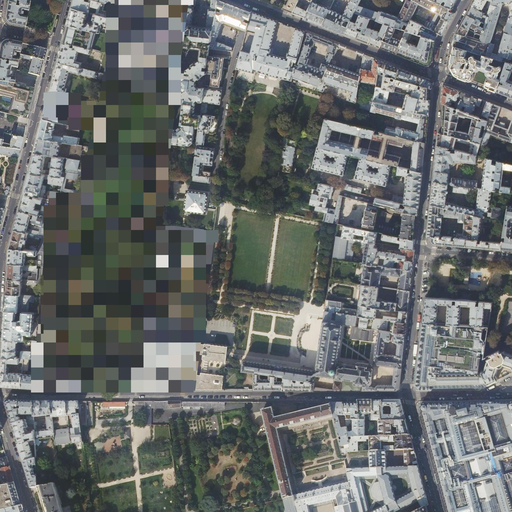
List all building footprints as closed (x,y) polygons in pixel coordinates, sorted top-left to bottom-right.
[(7,0),(5,12),(5,14),(4,16),(4,18),(4,19),(5,21),(6,22),(7,23),(9,24),(10,25),(24,27),(25,26),(26,17),(20,16),(21,14),(21,12),(21,10),(27,12),(29,2),(26,1),(26,0),(7,0)] [(113,4),(108,2),(98,0),(74,0),(74,1),(73,8),(89,12),(91,6),(97,8),(97,9),(98,9),(97,14),(110,17),(113,4)] [(113,0),(113,1),(113,4),(110,17),(108,25),(106,34),(105,40),(113,41),(114,36),(123,37),(120,55),(130,56),(130,55),(140,57),(142,60),(145,60),(148,60),(151,59),(160,60),(160,61),(169,63),(171,50),(181,51),(182,47),(187,0),(113,0)] [(179,72),(176,95),(182,96),(184,98),(181,126),(178,129),(172,128),(170,143),(187,145),(188,144),(191,145),(194,142),(195,130),(199,130),(201,116),(201,115),(195,114),(193,115),(192,114),(195,112),(196,101),(198,99),(200,101),(203,102),(205,88),(203,88),(203,89),(200,89),(196,85),(197,81),(204,77),(206,77),(207,70),(204,70),(203,68),(203,67),(205,66),(207,66),(210,48),(211,44),(207,43),(207,41),(211,41),(218,0),(210,0),(211,1),(212,2),(211,10),(210,10),(207,27),(191,25),(194,8),(192,8),(192,0),(187,0),(182,47),(202,49),(200,60),(201,60),(197,63),(195,63),(192,65),(192,67),(187,70),(187,72),(179,72)] [(247,9),(233,4),(223,0),(218,0),(211,41),(211,44),(210,48),(214,49),(232,51),(233,47),(216,41),(223,23),(225,22),(242,29),(247,30),(248,29),(252,11),(247,9)] [(293,12),(296,6),(298,0),(288,0),(286,5),(285,4),(282,9),(293,13),(293,12)] [(313,0),(308,10),(305,17),(304,19),(313,22),(322,26),(330,9),(331,7),(327,6),(326,7),(315,2),(315,0),(313,0)] [(350,0),(343,15),(330,9),(322,26),(333,30),(344,34),(345,33),(351,20),(353,17),(353,16),(354,14),(355,13),(358,6),(360,0),(350,0)] [(439,34),(442,35),(446,27),(454,13),(452,9),(430,0),(411,0),(411,1),(409,0),(406,0),(407,0),(399,17),(380,11),(379,13),(358,6),(355,13),(356,13),(360,14),(365,16),(357,38),(363,40),(368,42),(375,45),(381,47),(389,25),(396,27),(401,28),(406,30),(413,32),(422,36),(435,40),(439,34)] [(430,0),(452,9),(456,3),(456,0),(430,0)] [(495,44),(490,43),(491,41),(492,39),(503,3),(498,1),(493,0),(492,0),(492,1),(491,1),(487,16),(484,14),(480,21),(482,22),(484,23),(485,23),(482,34),(475,32),(469,29),(461,26),(459,30),(458,31),(458,33),(456,32),(455,38),(452,45),(454,46),(467,50),(482,55),(494,58),(503,61),(504,58),(511,60),(511,58),(511,34),(504,33),(501,44),(498,55),(492,53),(495,44)] [(492,1),(492,0),(475,0),(472,6),(479,10),(480,9),(481,9),(482,8),(483,9),(487,0),(489,0),(491,1),(492,1)] [(302,8),(296,6),(293,12),(298,14),(305,17),(308,10),(302,8)] [(485,13),(479,10),(472,6),(468,14),(467,16),(461,26),(469,29),(470,27),(476,30),(475,32),(482,34),(485,23),(484,23),(482,26),(482,27),(480,25),(482,22),(480,21),(484,14),(485,13)] [(88,17),(89,12),(73,8),(70,16),(68,24),(100,33),(101,27),(101,26),(101,24),(103,23),(104,23),(104,24),(108,25),(110,17),(97,14),(95,13),(93,21),(92,22),(88,22),(87,23),(86,22),(85,21),(86,20),(87,20),(87,18),(88,18),(88,17)] [(304,34),(305,31),(296,28),(289,53),(288,53),(288,54),(287,58),(284,57),(273,54),(270,53),(271,49),(270,48),(278,21),(252,11),(248,29),(257,31),(251,52),(242,50),(237,68),(255,72),(255,70),(268,73),(267,74),(279,77),(280,76),(293,80),(293,77),(296,65),(293,64),(294,61),(297,62),(304,34)] [(365,16),(360,14),(357,23),(351,20),(345,33),(351,35),(357,38),(365,16)] [(100,33),(68,24),(66,34),(64,41),(91,48),(103,51),(105,40),(106,34),(100,33)] [(393,36),(396,27),(389,25),(381,47),(389,50),(397,53),(402,40),(393,36)] [(410,40),(413,32),(406,30),(405,33),(402,40),(397,53),(411,58),(428,65),(431,63),(433,52),(435,40),(422,36),(419,46),(406,42),(407,39),(410,40)] [(296,65),(293,77),(293,80),(291,84),(317,92),(330,64),(338,48),(339,44),(329,41),(321,38),(318,37),(319,37),(305,31),(304,34),(308,35),(305,42),(306,43),(300,59),(302,60),(301,60),(299,66),(296,65)] [(14,52),(19,53),(21,43),(22,42),(7,39),(6,39),(5,40),(3,40),(2,41),(1,42),(0,43),(0,80),(0,81),(11,83),(13,83),(14,79),(8,78),(11,67),(16,68),(18,58),(13,57),(13,56),(14,56),(15,53),(14,53),(14,52)] [(89,53),(91,48),(64,41),(61,51),(59,61),(80,67),(82,62),(76,61),(79,50),(89,53)] [(21,43),(19,53),(19,54),(22,55),(25,56),(28,45),(21,43)] [(34,46),(31,57),(43,60),(44,56),(46,49),(34,46)] [(467,50),(454,46),(452,57),(450,64),(450,66),(451,67),(451,69),(454,74),(456,76),(462,78),(471,82),(473,78),(472,78),(475,71),(477,71),(478,71),(479,70),(480,69),(487,71),(486,73),(487,74),(487,75),(488,75),(486,83),(485,83),(484,86),(490,89),(497,91),(501,79),(496,77),(498,71),(501,70),(501,69),(502,68),(502,67),(501,66),(500,66),(499,66),(496,67),(491,65),(494,58),(482,55),(480,61),(475,59),(473,56),(473,55),(472,55),(471,55),(470,56),(470,57),(470,58),(471,60),(469,64),(464,62),(465,62),(466,61),(467,60),(467,59),(467,58),(466,57),(465,57),(465,56),(467,50)] [(345,47),(343,54),(343,55),(355,59),(356,59),(358,53),(359,52),(346,47),(345,47),(344,47),(345,47)] [(213,56),(214,49),(210,48),(207,66),(207,70),(206,77),(206,80),(212,81),(211,86),(220,87),(221,79),(222,79),(223,69),(225,57),(213,56)] [(372,57),(364,54),(363,57),(361,74),(360,81),(376,83),(378,73),(380,60),(372,57)] [(25,56),(22,55),(22,56),(23,57),(23,58),(24,58),(24,59),(28,60),(29,59),(30,59),(31,59),(27,73),(37,75),(39,76),(41,68),(43,60),(31,57),(25,56)] [(383,61),(380,60),(378,73),(385,75),(387,63),(383,61)] [(105,73),(80,67),(59,61),(55,76),(51,91),(66,94),(67,88),(65,88),(69,71),(104,80),(105,73)] [(506,62),(501,79),(497,91),(507,95),(511,97),(511,81),(508,80),(511,70),(511,63),(506,62)] [(393,77),(395,78),(397,78),(400,68),(394,66),(387,63),(385,75),(393,77)] [(355,113),(360,81),(361,74),(330,64),(317,92),(331,96),(329,107),(355,113)] [(406,70),(400,68),(397,78),(409,82),(411,72),(406,70)] [(0,95),(1,96),(2,95),(3,95),(12,98),(8,114),(26,119),(30,103),(31,101),(34,88),(21,85),(25,72),(16,70),(14,79),(13,83),(11,83),(10,87),(11,83),(0,81),(0,95)] [(418,75),(411,72),(409,82),(429,87),(432,88),(432,85),(432,84),(432,83),(430,79),(419,75),(418,75)] [(393,77),(385,75),(378,73),(376,83),(376,86),(390,90),(401,93),(401,91),(395,89),(396,85),(408,88),(407,91),(411,92),(410,95),(428,100),(429,93),(429,87),(409,82),(397,78),(395,78),(395,80),(392,79),(393,77)] [(223,87),(220,87),(211,86),(205,85),(205,88),(203,102),(201,114),(205,114),(208,115),(209,102),(221,104),(221,98),(222,90),(223,87)] [(456,101),(460,91),(459,91),(444,85),(443,85),(442,94),(441,103),(444,104),(451,106),(453,100),(455,101),(455,100),(456,101)] [(376,86),(376,87),(374,101),(387,104),(390,90),(376,86)] [(60,115),(66,94),(51,91),(49,97),(47,105),(44,118),(55,121),(68,124),(79,127),(81,122),(73,120),(74,117),(74,116),(73,115),(69,114),(68,115),(67,117),(60,115)] [(470,95),(460,91),(456,101),(456,103),(454,107),(481,118),(487,101),(473,96),(470,95)] [(431,100),(428,100),(410,95),(407,94),(404,108),(429,115),(430,109),(431,100)] [(359,108),(377,112),(377,111),(396,116),(396,117),(402,119),(402,118),(419,122),(417,132),(404,129),(404,128),(397,127),(396,129),(387,126),(385,132),(426,142),(427,142),(428,129),(429,115),(404,108),(399,107),(397,106),(387,104),(374,101),(373,103),(361,100),(359,108)] [(501,107),(487,101),(481,118),(488,120),(481,143),(480,147),(485,149),(489,137),(509,145),(510,141),(511,136),(511,120),(509,129),(505,128),(506,126),(499,123),(498,125),(495,124),(501,107)] [(443,120),(443,130),(440,132),(443,133),(468,140),(469,136),(472,137),(471,140),(481,143),(488,120),(481,118),(454,107),(452,106),(451,106),(444,104),(443,118),(443,120)] [(219,116),(208,115),(205,114),(204,117),(201,116),(199,130),(198,143),(200,143),(205,144),(206,131),(217,133),(219,116)] [(65,137),(53,136),(52,134),(55,121),(44,118),(41,128),(38,138),(61,142),(71,143),(79,145),(80,138),(65,136),(65,137)] [(423,172),(424,157),(424,155),(426,142),(385,132),(326,118),(319,146),(349,153),(361,156),(392,164),(399,166),(423,172)] [(18,122),(16,130),(23,132),(25,124),(18,122)] [(11,135),(23,138),(24,133),(13,130),(12,133),(11,132),(11,133),(9,133),(9,135),(11,135)] [(468,140),(443,133),(440,132),(438,132),(438,139),(437,145),(454,149),(456,141),(467,144),(470,145),(470,146),(469,153),(477,155),(480,147),(481,143),(471,140),(468,140)] [(9,145),(2,143),(1,147),(20,150),(21,145),(23,138),(11,135),(9,145)] [(279,169),(291,172),(297,141),(284,137),(279,169)] [(61,142),(38,138),(37,145),(35,152),(46,154),(49,155),(51,155),(54,155),(59,156),(61,142)] [(90,146),(79,145),(71,143),(69,158),(87,160),(88,156),(81,155),(82,150),(89,150),(90,146)] [(200,146),(200,143),(198,143),(197,146),(197,147),(193,147),(192,151),(195,151),(195,152),(196,152),(193,174),(194,174),(212,176),(212,171),(202,170),(203,165),(203,163),(213,164),(215,148),(200,146)] [(452,181),(449,181),(451,164),(452,163),(453,163),(455,162),(455,161),(475,163),(478,163),(480,164),(480,163),(482,163),(484,159),(484,157),(477,155),(469,153),(454,149),(437,145),(435,164),(433,181),(448,184),(479,188),(480,188),(481,187),(479,181),(478,181),(453,177),(452,181)] [(1,147),(0,146),(0,180),(1,177),(0,176),(0,154),(18,157),(20,150),(1,147)] [(319,146),(318,146),(313,167),(315,167),(328,170),(339,173),(344,174),(347,162),(349,153),(319,146)] [(87,160),(69,158),(68,158),(66,170),(63,169),(64,157),(59,156),(54,155),(53,160),(49,159),(49,165),(52,165),(52,168),(44,167),(46,154),(35,152),(32,162),(29,172),(65,177),(63,185),(61,193),(79,196),(80,191),(65,188),(67,178),(82,181),(87,160)] [(371,181),(381,184),(387,185),(392,164),(361,156),(356,177),(361,179),(371,181)] [(484,176),(483,189),(491,190),(496,190),(496,187),(500,188),(500,191),(510,192),(511,187),(502,186),(504,169),(511,170),(511,164),(503,162),(498,160),(497,163),(493,162),(493,159),(487,157),(485,171),(484,176)] [(423,172),(399,166),(398,174),(404,174),(408,175),(407,186),(405,198),(400,197),(397,196),(397,195),(394,195),(393,195),(392,201),(401,203),(407,204),(419,207),(421,190),(421,186),(423,172)] [(39,197),(44,178),(49,179),(48,183),(63,185),(65,177),(29,172),(27,182),(27,183),(24,193),(39,197)] [(211,183),(212,176),(194,174),(193,180),(211,183)] [(491,190),(483,189),(480,188),(479,188),(448,184),(433,181),(432,192),(431,204),(482,217),(488,219),(488,216),(491,217),(491,218),(502,219),(504,209),(489,207),(491,190)] [(323,220),(338,223),(343,196),(343,195),(340,195),(336,210),(329,208),(326,207),(327,203),(328,204),(329,202),(328,201),(329,198),(331,198),(334,186),(315,182),(314,185),(317,185),(319,186),(318,190),(314,189),(313,193),(310,204),(316,205),(315,210),(325,212),(323,220)] [(343,189),(361,193),(363,188),(353,186),(344,183),(343,189)] [(185,211),(206,213),(208,192),(187,190),(186,196),(185,211)] [(78,198),(79,196),(61,193),(56,192),(56,198),(54,200),(54,201),(54,203),(54,204),(55,206),(56,207),(58,204),(61,202),(64,200),(66,199),(68,198),(71,198),(75,198),(78,198)] [(45,198),(39,197),(24,193),(22,201),(20,210),(49,217),(51,200),(45,198)] [(344,196),(368,202),(369,202),(370,199),(345,193),(344,196)] [(400,207),(401,203),(392,201),(376,197),(375,204),(380,205),(386,206),(387,204),(392,206),(392,208),(404,211),(416,214),(418,214),(419,211),(419,207),(407,204),(406,208),(400,207)] [(375,204),(369,202),(368,202),(363,228),(374,231),(380,205),(375,204)] [(482,217),(431,204),(428,224),(427,236),(432,236),(436,237),(437,235),(440,236),(443,216),(459,218),(458,222),(464,223),(463,234),(458,233),(457,233),(457,234),(457,237),(467,239),(480,240),(482,217)] [(511,205),(508,205),(505,223),(502,242),(501,250),(511,250),(511,233),(511,225),(511,205)] [(20,210),(17,219),(15,227),(15,229),(47,237),(49,217),(20,210)] [(414,226),(416,214),(404,211),(401,237),(413,239),(414,226)] [(167,255),(169,239),(170,239),(171,239),(171,238),(172,237),(199,241),(200,242),(201,243),(199,259),(201,259),(201,263),(210,264),(214,231),(160,225),(156,258),(165,259),(165,255),(167,255)] [(374,231),(363,228),(344,225),(342,237),(354,239),(355,233),(365,235),(364,241),(376,243),(378,232),(374,231)] [(47,237),(15,229),(12,238),(10,248),(24,249),(27,237),(39,240),(39,238),(42,238),(40,243),(39,245),(40,245),(39,248),(36,248),(35,246),(31,245),(30,246),(29,250),(46,251),(47,238),(47,237)] [(401,237),(383,233),(383,238),(383,239),(400,242),(401,243),(400,247),(402,247),(414,250),(415,244),(415,239),(413,239),(401,237)] [(332,258),(348,260),(351,246),(362,247),(365,245),(363,263),(365,263),(412,270),(413,270),(414,260),(415,250),(414,250),(402,247),(401,251),(395,250),(394,253),(382,252),(382,250),(380,249),(381,244),(378,243),(376,243),(364,241),(354,239),(342,237),(336,235),(332,258)] [(457,237),(440,236),(437,235),(436,237),(432,236),(431,241),(432,242),(434,243),(448,245),(466,246),(467,239),(457,237)] [(502,242),(480,240),(467,239),(466,246),(484,248),(491,249),(501,250),(502,242)] [(10,248),(9,256),(9,263),(45,266),(46,251),(29,250),(24,249),(10,248)] [(45,266),(9,263),(8,271),(8,278),(22,279),(22,270),(32,271),(32,276),(29,276),(28,280),(34,280),(43,281),(45,266)] [(412,270),(365,263),(362,283),(380,286),(381,278),(381,274),(382,273),(400,276),(398,289),(410,291),(410,290),(411,281),(412,271),(412,270)] [(21,292),(22,284),(34,285),(34,280),(28,280),(22,279),(8,278),(7,285),(7,293),(24,295),(24,292),(21,292)] [(380,286),(362,283),(359,298),(359,304),(377,307),(400,310),(408,312),(408,309),(409,302),(410,291),(398,289),(396,302),(378,299),(380,286)] [(42,296),(24,295),(7,293),(6,302),(5,311),(34,312),(41,313),(42,296)] [(438,304),(448,304),(447,324),(451,324),(460,324),(461,305),(471,306),(470,325),(483,326),(485,307),(491,307),(492,301),(472,300),(460,299),(429,297),(425,297),(424,310),(423,322),(435,323),(436,323),(438,304)] [(377,307),(359,304),(358,311),(357,311),(357,310),(341,307),(342,302),(326,300),(326,303),(325,311),(358,316),(361,316),(359,327),(391,332),(405,334),(406,334),(407,322),(407,318),(408,312),(400,310),(398,318),(384,316),(381,317),(381,319),(375,319),(377,307)] [(34,312),(5,311),(5,325),(4,339),(20,340),(21,340),(23,340),(24,339),(25,339),(25,338),(25,336),(24,335),(24,334),(25,334),(26,333),(27,334),(32,334),(34,312)] [(378,385),(377,386),(377,387),(371,386),(371,382),(370,382),(370,384),(369,385),(367,384),(367,385),(362,385),(363,390),(385,390),(397,390),(400,388),(400,382),(401,379),(401,377),(403,361),(403,359),(404,345),(405,334),(391,332),(359,327),(356,326),(358,316),(325,311),(316,371),(244,360),(242,370),(254,372),(278,375),(285,376),(304,379),(306,379),(315,380),(316,374),(335,377),(333,388),(330,388),(330,390),(347,390),(361,390),(361,384),(355,384),(355,380),(340,378),(340,377),(339,377),(337,375),(339,365),(341,364),(342,365),(342,363),(338,362),(341,341),(344,324),(352,325),(351,338),(372,341),(373,335),(378,336),(374,364),(395,367),(393,385),(378,385)] [(435,323),(423,322),(422,331),(421,344),(419,363),(417,376),(416,384),(421,389),(432,388),(433,388),(433,387),(474,386),(474,385),(475,384),(475,385),(478,385),(481,385),(482,385),(482,386),(484,386),(488,385),(482,371),(481,371),(483,358),(489,326),(484,326),(483,326),(470,325),(469,325),(461,324),(460,324),(451,324),(451,327),(438,325),(438,327),(435,327),(435,323)] [(200,342),(180,340),(180,338),(179,337),(178,336),(178,335),(177,334),(175,334),(173,334),(171,334),(170,335),(169,336),(168,337),(168,339),(151,337),(148,368),(158,369),(158,367),(157,367),(159,357),(186,360),(185,371),(185,373),(196,374),(198,353),(200,343),(200,342)] [(20,341),(20,340),(4,339),(3,348),(2,357),(17,358),(17,356),(16,356),(16,354),(18,354),(18,351),(16,351),(17,341),(20,341)] [(20,358),(23,358),(29,359),(36,359),(38,341),(32,341),(31,352),(21,351),(20,352),(20,358)] [(207,389),(222,389),(224,375),(207,373),(209,359),(210,360),(211,360),(212,360),(213,360),(213,361),(214,361),(215,360),(216,360),(216,361),(218,361),(218,360),(226,361),(228,346),(227,346),(227,344),(225,344),(224,345),(223,345),(223,344),(222,344),(221,345),(220,345),(220,343),(218,343),(218,344),(217,344),(216,343),(215,343),(214,344),(213,342),(212,342),(211,343),(205,343),(204,344),(200,343),(198,353),(203,354),(203,358),(205,359),(203,373),(201,372),(201,375),(196,374),(194,387),(194,389),(207,389)] [(511,354),(505,352),(504,350),(500,352),(499,350),(490,355),(491,357),(487,359),(487,361),(485,368),(485,369),(482,371),(488,385),(497,380),(497,379),(495,375),(498,367),(499,367),(501,366),(502,366),(502,365),(503,364),(511,367),(511,368),(511,354)] [(19,363),(23,363),(23,358),(20,358),(17,358),(2,357),(1,376),(0,386),(1,386),(11,387),(21,387),(22,374),(6,373),(7,362),(19,363)] [(22,370),(26,370),(26,375),(22,374),(21,387),(28,388),(34,388),(36,372),(28,371),(29,359),(23,358),(23,363),(23,367),(22,370)] [(123,377),(128,378),(129,374),(130,374),(132,373),(132,369),(130,367),(126,366),(126,361),(125,360),(124,359),(124,358),(121,358),(119,358),(118,359),(117,360),(116,360),(115,365),(110,364),(107,366),(107,369),(109,371),(108,375),(114,376),(116,376),(116,377),(121,378),(121,377),(123,378),(123,377)] [(370,382),(371,382),(372,381),(372,377),(376,378),(377,378),(377,374),(376,373),(373,373),(373,368),(373,367),(372,367),(372,365),(369,364),(369,363),(357,362),(357,365),(342,363),(342,365),(341,364),(339,365),(337,375),(339,377),(340,377),(340,378),(355,380),(355,384),(361,384),(362,385),(367,385),(367,384),(369,385),(370,384),(370,382)] [(141,389),(143,372),(143,368),(135,367),(133,389),(141,389)] [(36,370),(36,372),(34,388),(43,388),(44,371),(36,370)] [(150,373),(143,372),(141,389),(166,389),(166,387),(165,387),(164,386),(164,385),(163,383),(149,382),(150,373)] [(283,390),(283,380),(278,380),(278,375),(254,372),(254,389),(268,389),(283,390)] [(56,373),(54,388),(59,388),(69,388),(79,388),(80,376),(56,373)] [(299,390),(314,390),(315,386),(315,380),(306,379),(306,381),(305,382),(304,382),(304,379),(285,376),(284,380),(283,380),(283,390),(298,390),(299,390)] [(19,415),(19,400),(12,399),(8,399),(6,402),(8,412),(12,424),(21,422),(20,417),(18,418),(18,416),(19,415)] [(25,400),(19,400),(19,415),(20,417),(21,422),(24,421),(24,415),(27,415),(27,420),(34,421),(34,417),(33,401),(25,400)] [(136,401),(135,411),(144,411),(145,424),(152,424),(169,424),(170,408),(182,407),(181,402),(181,400),(152,401),(136,401)] [(358,400),(358,403),(361,420),(352,420),(348,420),(346,420),(347,424),(353,424),(353,431),(352,432),(348,432),(348,437),(374,436),(374,420),(373,400),(366,400),(358,400)] [(378,400),(373,400),(374,420),(381,420),(380,406),(382,406),(382,400),(378,400)] [(401,400),(391,400),(382,400),(382,406),(380,406),(381,420),(406,420),(404,411),(401,400)] [(41,401),(33,401),(34,417),(46,415),(52,415),(51,401),(41,401)] [(59,401),(51,401),(52,415),(52,417),(66,416),(66,420),(68,419),(68,416),(66,401),(59,401)] [(72,401),(66,401),(68,416),(72,415),(74,428),(70,428),(70,429),(72,443),(76,443),(76,448),(77,450),(81,450),(82,454),(85,453),(81,426),(81,425),(78,401),(72,401)] [(421,405),(420,407),(420,410),(447,511),(511,511),(511,401),(502,402),(482,402),(460,403),(427,404),(423,404),(421,405)] [(334,419),(330,402),(308,402),(310,407),(305,408),(306,410),(275,418),(273,408),(262,410),(284,499),(294,496),(294,495),(298,495),(282,432),(334,419)] [(335,402),(330,402),(334,419),(342,449),(350,448),(348,437),(348,432),(347,427),(342,428),(341,428),(338,417),(342,417),(342,415),(345,415),(344,403),(335,402)] [(352,403),(344,403),(345,415),(348,415),(349,415),(351,416),(352,420),(361,420),(358,403),(352,403)] [(34,422),(34,421),(27,420),(26,420),(24,421),(21,422),(12,424),(15,435),(16,438),(18,445),(27,443),(26,440),(28,440),(28,442),(35,440),(35,432),(29,433),(28,429),(29,429),(28,424),(34,424),(34,422)] [(406,420),(381,420),(374,420),(374,436),(410,435),(408,427),(408,426),(406,420)] [(37,422),(34,422),(34,424),(35,432),(35,440),(38,439),(46,439),(49,438),(55,438),(54,430),(54,428),(48,429),(37,430),(36,425),(37,425),(37,422)] [(69,429),(54,430),(55,438),(56,445),(64,444),(72,443),(70,429),(69,429)] [(414,449),(412,441),(410,435),(374,436),(348,437),(350,448),(350,451),(358,451),(358,442),(367,441),(367,439),(370,439),(370,451),(386,450),(404,450),(414,449)] [(35,442),(35,440),(28,442),(27,443),(18,445),(21,453),(23,462),(36,458),(36,454),(33,455),(33,453),(34,452),(33,451),(32,451),(31,449),(33,449),(32,445),(36,444),(35,442)] [(416,457),(414,449),(404,450),(405,466),(418,465),(416,457)] [(387,467),(386,450),(370,451),(371,467),(387,467)] [(0,467),(9,466),(7,460),(6,457),(0,458),(0,467)] [(37,465),(36,458),(23,462),(27,474),(28,476),(31,488),(38,486),(37,470),(35,470),(35,468),(34,468),(33,468),(34,466),(37,465)] [(418,465),(405,466),(387,467),(371,467),(353,468),(353,472),(347,473),(350,482),(298,495),(294,495),(294,496),(297,511),(308,511),(307,511),(306,507),(308,507),(307,505),(332,499),(334,511),(340,511),(338,497),(340,493),(350,490),(355,492),(359,511),(395,511),(419,499),(422,506),(423,508),(427,506),(429,505),(428,502),(427,499),(422,478),(421,474),(418,465)] [(14,481),(11,474),(9,466),(0,467),(0,484),(12,482),(14,481)] [(13,485),(12,482),(0,484),(0,508),(19,504),(17,499),(13,485)] [(63,511),(55,484),(40,486),(38,486),(40,491),(41,496),(45,511),(63,511)] [(359,511),(355,492),(350,490),(340,493),(338,497),(340,511),(359,511)] [(297,511),(294,496),(284,499),(286,511),(297,511)]
